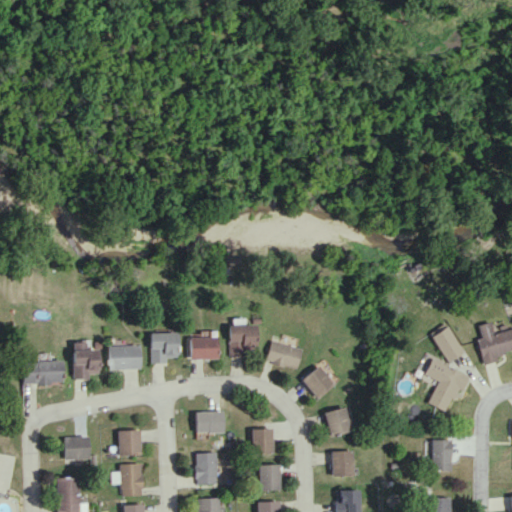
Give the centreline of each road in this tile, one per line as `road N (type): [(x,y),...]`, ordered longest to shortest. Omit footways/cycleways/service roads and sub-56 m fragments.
road 1 (residential): [(33,423),(230,383),(283,402),(302,439)]
road 2 (residential): [(481,511),(482,417),(492,399),(511,391)]
road 3 (residential): [(169,511),(161,392)]
